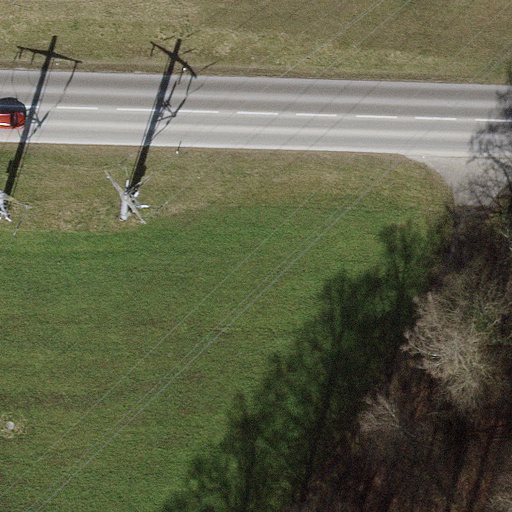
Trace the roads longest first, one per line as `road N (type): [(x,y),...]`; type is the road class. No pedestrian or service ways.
road 1 (tertiary): [(0,106),(511,121)]
road 2 (track): [(511,123),(275,511)]
